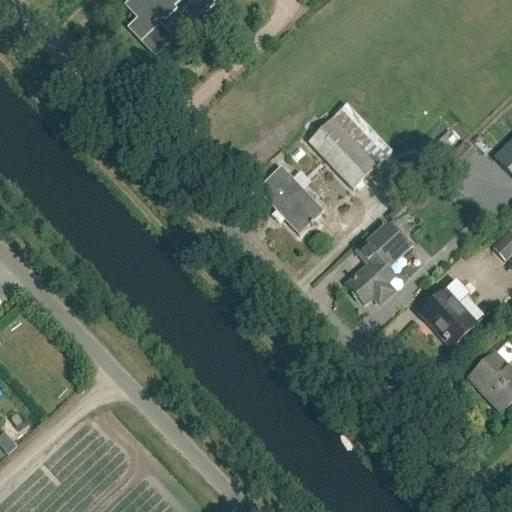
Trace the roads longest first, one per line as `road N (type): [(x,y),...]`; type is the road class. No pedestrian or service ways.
road 1 (unclassified): [(494,511),(9,0)]
road 2 (unclassified): [(243,511),(0,253)]
